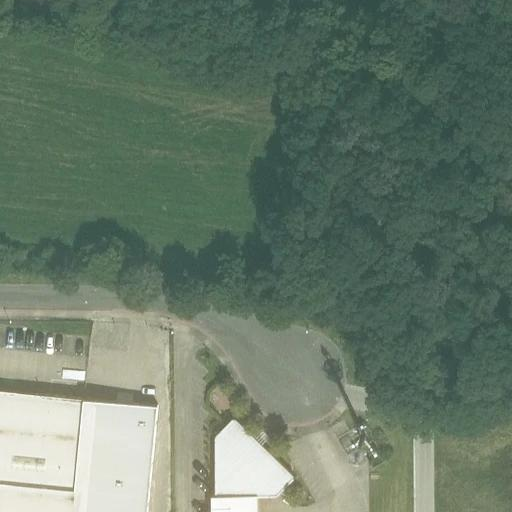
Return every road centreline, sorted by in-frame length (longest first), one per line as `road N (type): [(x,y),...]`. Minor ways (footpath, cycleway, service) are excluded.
road 1 (track): [(57,0),(345,70),(418,94),(511,143)]
road 2 (residential): [(0,295),(142,300),(296,368)]
